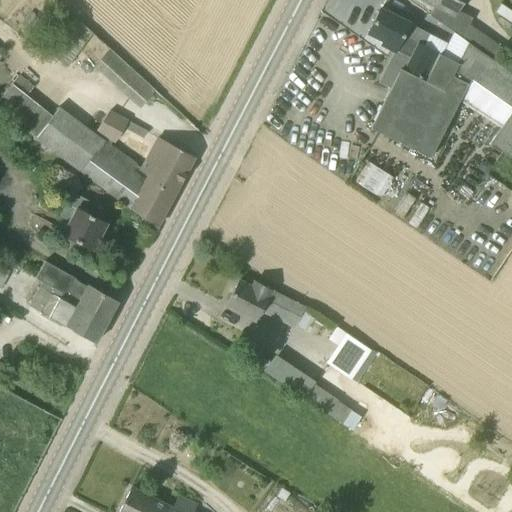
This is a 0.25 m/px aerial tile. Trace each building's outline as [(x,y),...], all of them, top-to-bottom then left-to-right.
[(425,0),(436,6),(431,15),(463,38),(470,25),(466,14),(458,10),(462,0),(425,0)] [(511,25),(511,12),(500,4),(494,14),(511,26),(511,25)] [(511,162),(511,76),(467,44),(457,64),(418,44),(417,45),(402,38),(409,24),(380,9),(368,33),(383,41),(381,45),(395,51),(379,83),(390,89),(370,128),(429,159),(459,101),(499,130),(488,145),(511,162)] [(67,68),(91,34),(75,19),(49,56),(67,68)] [(140,109),(154,93),(108,51),(93,67),(140,109)] [(105,152),(110,146),(57,109),(44,125),(20,105),(33,88),(18,77),(0,99),(0,111),(21,128),(81,171),(81,172),(109,193),(157,228),(194,158),(166,143),(157,158),(150,154),(142,168),(136,165),(132,171),(105,152)] [(109,111),(95,132),(114,144),(127,121),(109,111)] [(349,180),(376,196),(388,175),(361,160),(349,180)] [(479,163),(476,168),(486,174),(492,164),(487,161),(479,163)] [(62,234),(92,250),(106,224),(82,211),(88,200),(72,192),(59,216),(69,221),(62,234)] [(35,279),(78,305),(107,321),(117,303),(87,288),(74,282),(75,280),(43,264),(35,279)] [(301,306),(289,300),(254,282),(251,288),(238,282),(226,306),(255,321),(265,301),(283,310),(279,320),(291,326),(301,306)] [(107,321),(78,305),(76,308),(38,288),(28,308),(95,344),(107,321)] [(371,351),(345,334),(326,363),(351,380),(371,351)] [(342,425),(351,410),(313,384),(303,399),(342,425)] [(193,511),(196,507),(177,497),(171,509),(130,489),(118,511),(193,511)] [(284,502),(289,494),(281,489),(276,497),(284,502)]
